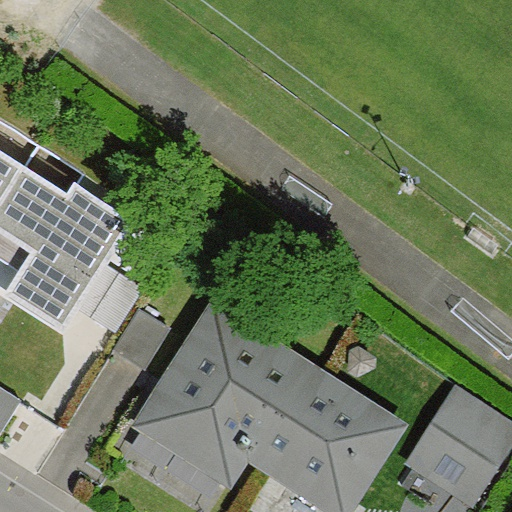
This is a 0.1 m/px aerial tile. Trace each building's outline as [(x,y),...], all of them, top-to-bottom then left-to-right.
[(0,213),(39,153),(0,128),(0,213)] [(141,219),(39,153),(0,213),(0,256),(29,275),(13,298),(68,333),(141,219)] [(358,511),(409,436),(220,312),(141,431),(237,495),(256,467),(324,511),(358,511)] [(0,446),(26,404),(0,387),(0,446)] [(479,511),(511,462),(511,431),(459,397),(411,472),(472,511),(479,511)]
